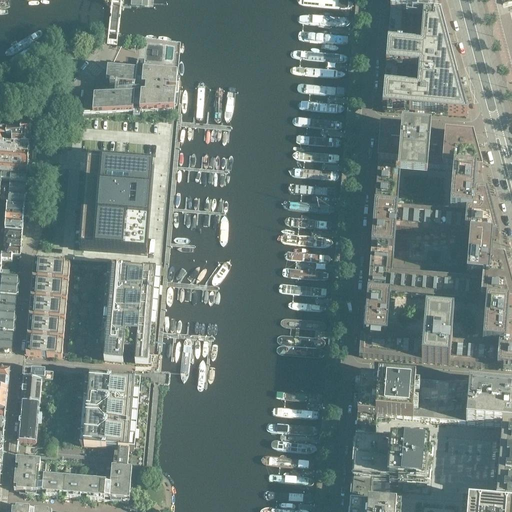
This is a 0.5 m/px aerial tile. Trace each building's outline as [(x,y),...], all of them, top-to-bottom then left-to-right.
[(0,0),(0,9),(8,9),(9,8),(10,7),(11,6),(11,4),(11,3),(10,2),(8,1),(7,0),(0,0)] [(300,7),(349,11),(350,11),(351,11),(351,10),(352,9),(353,8),(353,7),(353,6),(353,5),(353,4),(352,3),(351,2),(350,2),(329,0),(296,0),(297,0),(296,1),(296,2),(296,3),(296,4),(297,5),(298,6),(299,7),(300,7)] [(441,18),(436,0),(391,0),(390,14),(402,15),(422,16),(441,18)] [(467,118),(441,18),(422,16),(402,15),(390,14),(388,45),(386,67),(384,89),(382,111),(467,118)] [(303,26),(304,26),(346,28),(347,28),(348,28),(349,27),(350,26),(351,26),(352,25),(352,24),(352,23),(351,22),(350,21),(349,21),(349,20),(348,20),(347,19),(346,19),(304,17),(303,17),(302,17),(301,18),(300,18),(300,19),(299,19),(299,20),(299,21),(299,22),(299,23),(299,24),(299,25),(300,25),(301,26),(302,26),(303,26)] [(10,57),(42,36),(43,35),(43,34),(42,33),(41,32),(40,31),(39,31),(30,36),(8,51),(8,52),(7,53),(6,54),(5,55),(5,56),(4,57),(6,57),(7,57),(9,57),(10,57)] [(302,43),(347,46),(348,46),(349,45),(350,44),(350,43),(350,42),(350,41),(350,40),(349,39),(349,38),(348,38),(348,37),(302,35),(301,35),(300,36),(299,37),(299,38),(298,39),(298,40),(299,40),(299,41),(299,42),(300,42),(300,43),(301,43),(302,43)] [(9,61),(9,62),(10,64),(11,65),(12,66),(13,66),(14,66),(15,66),(36,53),(38,51),(39,49),(40,47),(41,45),(38,44),(36,44),(34,44),(32,45),(11,58),(10,59),(9,60),(9,61)] [(292,59),(293,60),(343,64),(344,63),(345,62),(346,62),(347,61),(347,60),(348,59),(347,58),(346,57),(345,56),(344,56),(343,55),(294,51),(293,51),(292,52),(291,52),(290,53),(290,54),(290,55),(290,56),(290,57),(290,58),(291,59),(292,59)] [(295,76),(296,76),(334,79),(335,79),(337,79),(339,79),(341,79),(342,78),(344,78),(346,77),(347,77),(346,76),(345,75),(344,74),(342,73),(341,73),(339,72),(338,72),(336,72),(297,68),(296,68),(295,68),(294,68),(293,68),(292,69),(291,70),(291,71),(291,72),(291,73),(291,74),(292,74),(292,75),(293,75),(293,76),(294,76),(295,76)] [(178,94),(179,85),(177,85),(178,76),(108,70),(106,84),(96,83),(94,93),(84,94),(82,94),(81,101),(83,100),(82,114),(133,112),(133,106),(139,105),(140,110),(140,113),(174,111),(175,108),(176,94),(178,94)] [(299,95),(341,97),(345,93),(342,88),(300,86),(299,86),(298,86),(297,87),(296,87),(296,88),(295,89),(295,90),(295,91),(295,92),(296,93),(296,94),(297,94),(298,95),(299,95)] [(300,113),(301,113),(338,115),(339,115),(340,114),(341,114),(342,113),(343,113),(343,112),(344,111),(345,110),(344,109),(343,108),(343,107),(342,107),(341,106),(340,105),(339,105),(301,104),(300,104),(299,104),(298,105),(297,106),(297,107),(296,107),(296,108),(296,109),(296,110),(297,111),(298,112),(298,113),(299,113),(300,113)] [(295,126),(336,129),(343,125),(338,120),(297,117),(295,117),(294,118),(293,118),(291,119),(290,120),(289,121),(290,122),(291,123),(292,124),(293,125),(294,125),(295,126)] [(29,146),(31,127),(7,129),(6,144),(7,146),(8,146),(9,138),(12,138),(12,146),(29,146)] [(475,193),(476,173),(481,174),(472,139),(381,132),(362,359),(511,370),(511,326),(507,326),(509,306),(511,306),(511,290),(504,261),(491,260),(492,240),(499,240),(487,194),(475,193)] [(298,145),(339,149),(340,149),(342,148),(343,146),(343,145),(343,143),(342,142),(340,141),(300,137),(299,137),(298,138),(296,139),(296,141),(296,142),(297,144),(298,145)] [(0,152),(28,155),(29,146),(12,146),(8,146),(7,146),(6,144),(0,143),(0,152)] [(0,175),(27,178),(28,155),(0,152),(0,175)] [(338,155),(297,152),(296,152),(295,153),(294,154),(293,155),(294,157),(294,158),(295,159),(297,159),(336,162),(338,163),(339,162),(340,161),(341,160),(342,159),(341,157),(341,156),(339,155),(338,155)] [(290,178),(292,178),(335,182),(337,182),(338,181),(339,180),(340,178),(340,177),(339,175),(338,174),(337,173),(336,173),(293,169),(291,170),(290,171),(289,172),(289,173),(289,175),(289,176),(290,178)] [(145,229),(147,229),(152,175),(94,172),(88,246),(140,250),(142,225),(145,225),(145,229)] [(24,208),(26,187),(28,185),(28,182),(27,180),(27,178),(0,175),(0,205),(1,205),(4,205),(7,207),(24,208)] [(290,194),(335,198),(336,197),(337,196),(338,195),(338,194),(338,192),(337,191),(336,190),(336,189),(292,186),(290,186),(289,187),(288,188),(287,189),(287,191),(288,192),(289,194),(290,194)] [(291,207),(296,211),(336,215),(337,207),(296,203),(291,207)] [(24,217),(24,208),(7,207),(6,215),(24,217)] [(23,225),(24,217),(6,215),(5,223),(23,225)] [(331,223),(290,218),(289,218),(287,218),(286,219),(285,221),(284,222),(285,224),(285,226),(287,227),(288,228),(331,230),(332,229),(333,228),(333,227),(333,225),(332,224),(331,223)] [(22,233),(23,225),(5,223),(5,231),(22,233)] [(21,241),(22,233),(5,231),(3,248),(21,249),(21,241)] [(282,245),(284,246),(326,249),(327,249),(329,248),(330,247),(331,245),(331,244),(331,242),(330,241),(328,240),(327,239),(285,236),(284,236),(282,237),(280,239),(278,241),(279,242),(280,243),(282,245)] [(20,258),(21,249),(3,248),(3,250),(0,249),(0,256),(12,257),(20,258)] [(287,261),(288,262),(329,264),(330,264),(331,263),(332,261),(332,260),(331,259),(330,258),(329,257),(289,254),(288,255),(287,256),(286,257),(286,258),(286,260),(287,261)] [(12,257),(0,256),(0,267),(1,268),(1,262),(12,263),(12,257)] [(69,283),(70,267),(34,264),(33,280),(69,283)] [(1,273),(1,268),(0,267),(0,279),(9,280),(10,273),(1,273)] [(148,367),(149,354),(153,354),(160,273),(110,269),(103,350),(105,350),(104,364),(123,365),(124,352),(136,353),(135,366),(148,367)] [(327,273),(286,269),(285,269),(283,270),(283,271),(282,273),(282,274),(283,276),(284,277),(285,278),(327,281),(328,280),(329,279),(330,278),(330,276),(329,275),(328,273),(327,273)] [(15,318),(17,298),(18,297),(19,293),(17,291),(17,289),(19,288),(19,284),(18,282),(18,281),(9,280),(0,279),(0,333),(13,335),(13,334),(15,332),(15,329),(14,327),(14,325),(16,323),(16,320),(15,318)] [(67,302),(68,286),(32,283),(31,299),(67,302)] [(280,294),(324,298),(325,297),(327,296),(327,294),(327,293),(327,291),(326,289),(325,289),(281,286),(280,286),(279,287),(278,289),(278,290),(278,292),(279,293),(280,294)] [(65,322),(67,305),(31,302),(29,319),(65,322)] [(290,309),(292,310),(323,312),(324,312),(325,311),(326,309),(326,308),(325,307),(323,305),(292,302),(291,303),(290,304),(289,305),(289,307),(289,308),(290,309)] [(64,341),(65,324),(29,321),(28,338),(64,341)] [(12,353),(13,335),(0,333),(0,352),(3,352),(4,354),(7,354),(9,353),(12,353)] [(62,360),(63,344),(27,340),(26,357),(62,360)] [(135,370),(160,372),(161,355),(136,353),(135,370)] [(0,381),(9,382),(10,372),(0,370),(0,381)] [(53,383),(53,375),(24,372),(24,380),(42,382),(53,383)] [(82,448),(118,451),(129,452),(133,453),(139,383),(88,379),(82,448)] [(36,446),(42,382),(24,380),(18,444),(36,446)] [(349,511),(511,511),(511,392),(361,380),(349,511)] [(0,390),(8,391),(9,382),(0,381),(0,390)] [(8,391),(0,390),(0,413),(6,414),(8,391)] [(318,394),(277,393),(276,393),(275,394),(274,395),(274,396),(274,397),(274,398),(275,398),(275,399),(276,400),(277,400),(319,403),(320,402),(321,401),(322,400),(322,399),(322,398),(322,397),(321,396),(321,395),(320,395),(320,394),(319,394),(318,394)] [(276,418),(319,421),(319,420),(320,419),(320,418),(320,417),(320,416),(321,415),(320,415),(320,414),(320,413),(319,412),(319,411),(276,409),(275,410),(274,410),(274,411),(274,412),(273,413),(273,414),(274,415),(274,416),(275,417),(276,418)] [(313,427),(271,425),(270,426),(269,426),(269,427),(268,428),(268,429),(268,430),(269,431),(270,432),(271,433),(272,433),(313,435),(314,435),(315,435),(316,435),(316,434),(317,434),(317,433),(317,432),(317,431),(317,430),(317,429),(316,428),(315,428),(314,427),(313,427)] [(278,452),(279,452),(312,453),(313,453),(314,453),(315,452),(316,452),(317,451),(318,450),(319,449),(318,448),(317,447),(316,446),(315,445),(314,445),(313,444),(312,444),(278,442),(277,442),(276,443),(275,443),(275,444),(274,444),(274,445),(274,446),(274,447),(274,448),(274,449),(275,450),(275,451),(276,451),(277,451),(278,452)] [(117,469),(128,470),(129,452),(118,451),(117,469)] [(129,505),(132,471),(128,470),(117,469),(112,469),(111,481),(39,475),(40,463),(17,461),(14,492),(19,493),(19,495),(129,505)] [(275,468),(276,469),(312,470),(313,470),(313,469),(314,469),(314,468),(314,467),(314,466),(314,465),(314,464),(313,464),(312,463),(277,461),(276,461),(275,461),(274,462),(273,462),(272,463),(271,464),(271,465),(272,466),(272,467),(273,467),(274,468),(275,468)] [(271,483),(311,486),(312,486),(313,486),(314,486),(314,485),(315,484),(315,483),(315,482),(315,481),(314,480),(313,479),(312,479),(311,479),(272,476),(271,476),(270,476),(270,477),(269,477),(269,478),(269,479),(269,480),(269,481),(269,482),(270,482),(270,483),(271,483)] [(288,501),(290,502),(311,504),(312,496),(290,494),(289,494),(288,494),(287,495),(286,495),(285,496),(284,497),(283,497),(284,498),(285,499),(285,500),(286,500),(287,501),(288,501)]
